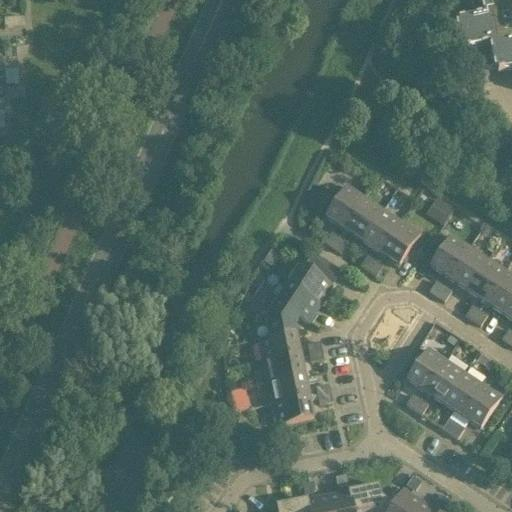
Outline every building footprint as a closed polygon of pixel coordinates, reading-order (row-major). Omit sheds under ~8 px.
[(511,0),(478,0),(482,17),(457,22),(458,26),(454,27),(459,49),(463,48),(463,52),(488,47),(493,72),(496,71),(497,75),(511,71),(511,0)] [(14,30),(25,30),(24,19),(14,20),(14,30)] [(4,31),(14,30),(14,20),(3,20),(4,31)] [(6,71),(17,71),(16,60),(5,61),(6,71)] [(343,233),(364,202),(345,189),(324,221),(343,233)] [(332,199),(324,193),(317,204),(325,209),(332,199)] [(361,245),(382,214),(364,202),(343,233),(361,245)] [(453,211),(443,204),(433,221),(443,227),(453,211)] [(382,214),(361,245),(379,257),(400,226),(382,214)] [(400,226),(379,257),(398,270),(419,238),(400,226)] [(331,252),(338,241),(331,236),(324,247),(331,252)] [(448,282),(469,251),(450,239),(429,270),(448,282)] [(346,246),(338,241),(331,252),(339,257),(346,246)] [(469,251),(448,282),(466,294),(487,263),(469,251)] [(280,259),(272,253),(271,252),(263,264),(264,264),(273,270),(280,259)] [(312,257),(303,270),(300,268),(288,287),(319,308),(332,289),(331,289),(340,275),(312,257)] [(367,259),(360,270),(367,275),(374,264),(367,259)] [(487,263),(466,294),(484,306),(505,275),(487,263)] [(374,264),(367,275),(375,280),(382,269),(374,264)] [(502,318),(511,303),(511,279),(505,275),(484,306),(502,318)] [(257,293),(269,301),(274,293),(263,285),(257,293)] [(436,301),(443,290),(436,285),(428,296),(436,301)] [(319,308),(288,287),(276,305),(299,320),(298,321),(307,327),(319,308)] [(451,295),(443,290),(436,301),(444,306),(451,295)] [(264,308),(269,301),(257,293),(253,300),(264,308)] [(511,303),(502,318),(511,324),(511,303)] [(264,323),(268,342),(269,343),(295,337),(293,328),(298,321),(299,320),(276,305),(264,323)] [(472,325),(479,314),(472,309),(464,320),(472,325)] [(487,319),(479,314),(472,325),(480,330),(487,319)] [(511,335),(508,333),(501,343),(508,348),(511,342),(511,335)] [(258,344),(263,366),(299,358),(295,337),(269,343),(268,342),(258,344)] [(445,346),(451,350),(456,343),(449,339),(445,346)] [(307,348),(308,357),(321,354),(319,345),(307,348)] [(425,396),(445,365),(426,352),(406,384),(425,396)] [(323,363),(321,354),(308,357),(310,366),(323,363)] [(267,387),(304,380),(299,358),(263,366),(267,387)] [(445,365),(425,396),(443,408),(463,377),(445,365)] [(463,377),(443,408),(461,420),(481,389),(463,377)] [(267,387),(271,408),(308,401),(304,380),(267,387)] [(330,396),(328,387),(315,390),(317,399),(330,396)] [(481,389),(461,420),(480,433),(500,401),(481,389)] [(332,405),(330,396),(317,399),(319,408),(332,405)] [(246,397),(232,400),(235,414),(249,411),(246,397)] [(413,414),(420,403),(412,398),(405,409),(413,414)] [(308,401),(271,408),(276,431),(288,428),(312,423),(308,401)] [(428,408),(420,403),(413,414),(420,419),(428,408)] [(449,438),(456,427),(448,422),(441,433),(449,438)] [(464,432),(456,427),(449,438),(457,444),(464,432)] [(276,431),(273,431),(275,442),(290,439),(288,428),(276,431)] [(419,488),(424,481),(415,475),(409,485),(415,489),(419,488)] [(347,490),(345,478),(334,480),(336,489),(340,491),(347,490)] [(315,494),(313,485),(302,487),(304,499),(312,497),(315,494)] [(390,511),(393,509),(392,508),(380,500),(378,488),(348,495),(351,511),(390,511)] [(390,511),(416,511),(421,506),(402,493),(392,508),(393,509),(390,511)] [(351,511),(348,495),(327,499),(329,511),(351,511)] [(443,511),(448,504),(440,498),(435,506),(436,510),(439,511),(443,511)] [(329,511),(327,499),(305,503),(306,511),(329,511)]
